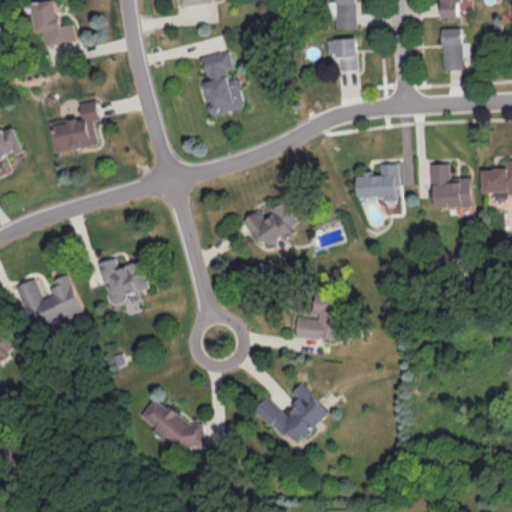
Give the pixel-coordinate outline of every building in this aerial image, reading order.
[(75,22),(61,24),(57,0),(39,0),(33,1),(37,31),(44,30),(45,44),(77,39),(75,22)] [(359,26),(357,0),(337,0),(339,27),(359,26)] [(442,0),(443,15),(460,15),(459,0),(442,0)] [(464,68),(463,26),(443,27),(444,69),(464,68)] [(343,68),(359,68),(359,37),(330,37),(331,54),(342,54),(343,68)] [(203,55),(209,77),(202,79),(212,114),(247,105),(239,75),(230,77),(228,69),(237,66),(232,47),(203,55)] [(56,150),(99,143),(95,119),(101,118),(98,98),(81,101),(83,115),(51,120),(56,150)] [(0,130),(0,170),(4,169),(0,158),(25,149),(16,125),(0,130)] [(485,192),(511,190),(511,158),(508,158),(508,167),(484,168),(485,192)] [(359,196),(385,195),(386,205),(398,205),(397,185),(401,184),(400,161),(381,162),(381,171),(358,172),(359,196)] [(474,205),(473,175),(452,176),(452,161),(434,162),(435,206),(474,205)] [(256,239),(264,235),(269,243),(294,229),(292,225),(297,221),(286,201),(264,214),(261,208),(244,217),(256,239)] [(99,260),(109,300),(150,290),(143,260),(118,266),(116,256),(99,260)] [(84,309),(69,272),(55,278),(57,285),(51,287),(54,294),(45,297),(37,277),(18,284),(32,320),(39,317),(42,325),(84,309)] [(297,335),(340,337),(342,301),(318,299),(318,312),(298,311),(297,335)] [(0,357),(14,346),(0,329),(0,357)] [(329,410),(301,381),(291,391),(297,397),(290,404),(294,408),(288,414),(269,394),(255,408),(282,435),(287,431),(297,441),(329,410)] [(203,421),(193,422),(171,406),(167,407),(154,397),(141,415),(154,424),(154,431),(162,437),(166,436),(180,446),(205,444),(203,421)]
